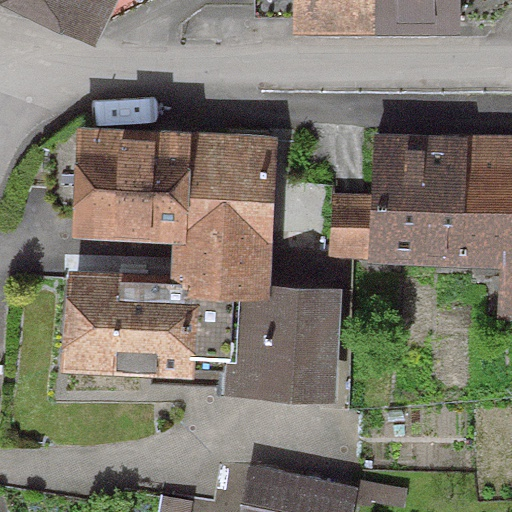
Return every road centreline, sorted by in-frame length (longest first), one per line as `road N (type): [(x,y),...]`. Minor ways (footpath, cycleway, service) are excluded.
road 1 (residential): [(146,73),(511,72)]
road 2 (residential): [(0,54),(146,73)]
